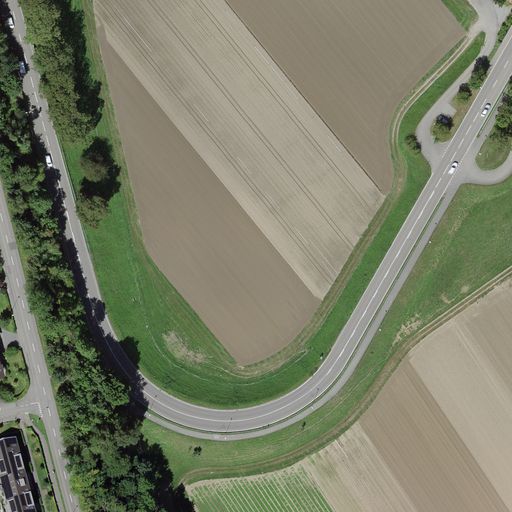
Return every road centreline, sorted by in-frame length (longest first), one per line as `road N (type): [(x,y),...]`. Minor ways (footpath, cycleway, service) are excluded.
road 1 (primary): [(10,0),(110,349),(153,399),(221,420),(274,411),(332,368),(511,55)]
road 2 (track): [(178,476),(271,460),(308,445),(347,418),(388,355),(511,268)]
road 3 (secondary): [(47,401),(0,215)]
road 4 (track): [(135,384),(126,402),(165,511)]
